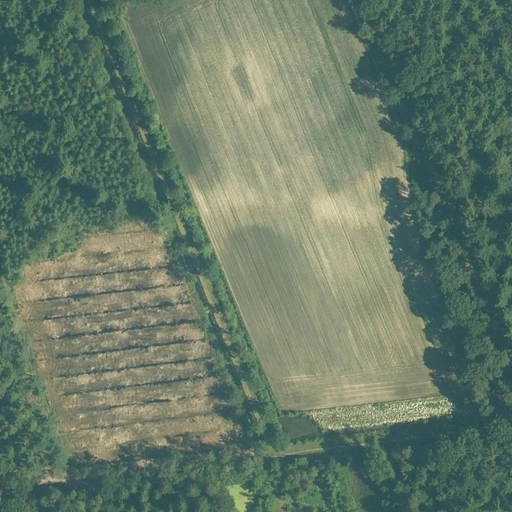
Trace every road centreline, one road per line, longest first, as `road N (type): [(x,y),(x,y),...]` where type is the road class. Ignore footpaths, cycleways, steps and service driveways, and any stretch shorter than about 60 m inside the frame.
road 1 (track): [(92,0),(278,455)]
road 2 (unclassified): [(511,364),(362,0)]
road 3 (track): [(511,427),(278,455)]
road 4 (track): [(125,472),(278,455)]
road 5 (track): [(0,486),(125,472)]
